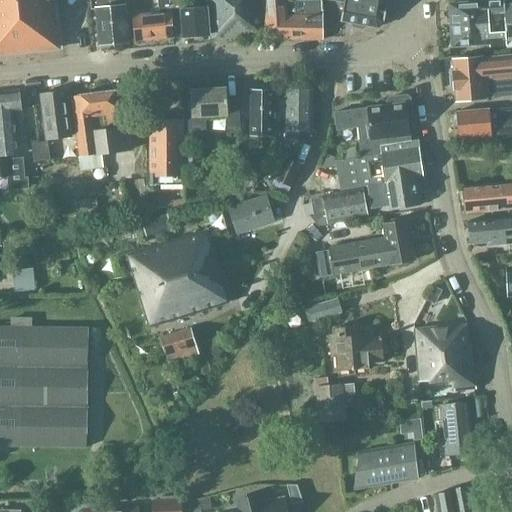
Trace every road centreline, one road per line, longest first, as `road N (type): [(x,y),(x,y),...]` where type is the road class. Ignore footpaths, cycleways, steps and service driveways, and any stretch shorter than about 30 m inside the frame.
road 1 (residential): [(511,446),(500,356),(449,243),(422,45)]
road 2 (residential): [(0,74),(335,55)]
road 3 (residential): [(287,227),(322,137),(335,55)]
road 4 (residential): [(363,511),(511,459)]
